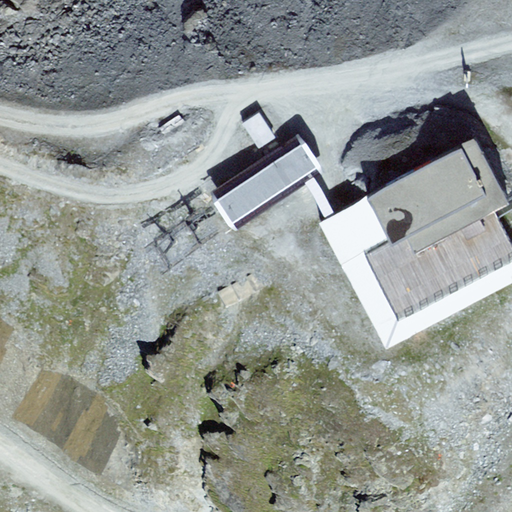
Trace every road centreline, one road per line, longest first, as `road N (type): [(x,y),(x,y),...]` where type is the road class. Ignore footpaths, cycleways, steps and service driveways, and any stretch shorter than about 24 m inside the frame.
road 1 (track): [(0,166),(66,190),(151,190),(204,158),(235,92),(337,83),(511,39)]
road 2 (track): [(0,444),(99,511)]
